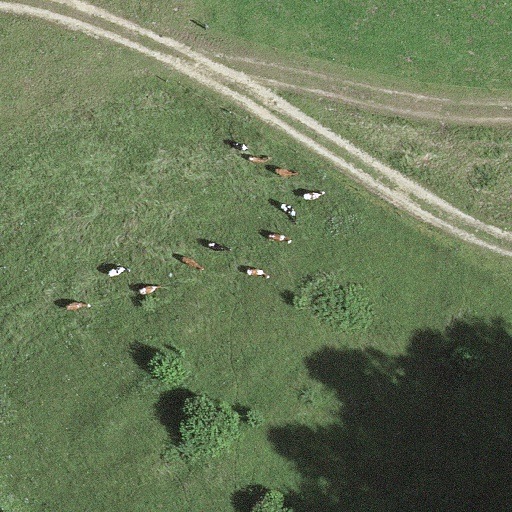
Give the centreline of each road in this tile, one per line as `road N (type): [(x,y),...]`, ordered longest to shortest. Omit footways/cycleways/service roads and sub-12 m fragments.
road 1 (track): [(23,0),(185,60),(511,256)]
road 2 (track): [(185,60),(402,103),(511,109)]
